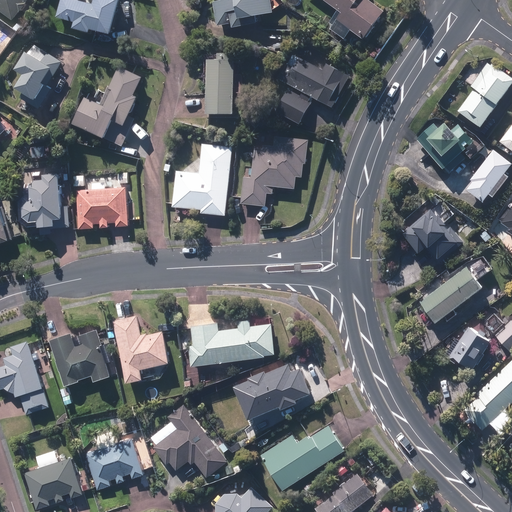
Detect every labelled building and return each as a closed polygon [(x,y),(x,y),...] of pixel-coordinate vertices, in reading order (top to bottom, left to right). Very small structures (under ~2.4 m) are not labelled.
[(0,0),(0,7),(15,19),(20,12),(22,12),(29,3),(28,2),(29,0),(0,0)] [(89,26),(89,28),(113,34),(122,0),(121,0),(94,0),(94,5),(74,0),(62,0),(58,18),(89,26)] [(221,0),(221,1),(215,2),(220,27),(234,24),(236,28),(260,23),(258,16),(275,12),(272,0),(221,0)] [(325,0),(345,13),(340,20),(333,30),(346,40),(353,30),(367,39),(386,12),(368,0),(325,0)] [(16,19),(11,26),(18,31),(23,24),(16,19)] [(45,61),(29,52),(18,69),(27,75),(19,88),(26,92),(23,98),(41,109),(54,88),(49,86),(64,62),(49,53),(45,61)] [(208,59),(209,114),(236,113),(236,53),(219,53),(219,59),(208,59)] [(280,111),(303,123),(313,102),(310,101),(313,95),(335,107),(351,75),(329,64),(325,70),(302,58),(297,67),(289,63),(281,79),(306,92),(303,96),(291,90),(280,111)] [(461,110),(485,127),(511,86),(511,77),(489,62),(473,86),(476,87),(461,110)] [(75,124),(124,145),(133,123),(130,122),(141,97),(116,87),(108,106),(86,97),(75,124)] [(259,111),(266,115),(271,106),(264,102),(259,111)] [(0,139),(2,138),(0,136),(9,128),(0,118),(0,139)] [(448,167),(452,171),(464,160),(460,156),(476,141),(457,121),(452,126),(449,123),(441,131),(435,124),(419,139),(447,168),(448,167)] [(141,123),(134,129),(145,141),(152,135),(141,123)] [(511,128),(503,142),(511,147),(511,128)] [(253,178),(245,177),(243,204),(267,206),(268,193),(274,194),(275,187),(296,188),(298,177),(304,177),(305,164),(308,164),(310,140),(277,136),(276,146),(265,145),(265,149),(256,148),(253,178)] [(203,213),(227,216),(234,147),(205,144),(202,172),(179,170),(175,207),(203,209),(203,213)] [(511,168),(511,159),(495,148),(472,180),(476,183),(471,189),(488,201),(511,168)] [(120,184),(129,183),(128,172),(119,173),(120,184)] [(41,221),(43,235),(52,234),(52,229),(71,227),(68,206),(64,206),(60,174),(44,176),(45,180),(37,181),(32,186),(34,201),(31,202),(26,207),(27,216),(34,222),(41,221)] [(75,186),(85,186),(85,176),(74,176),(75,186)] [(79,191),(81,230),(96,229),(96,225),(103,224),(103,228),(111,228),(111,224),(119,223),(119,226),(131,226),(129,188),(79,191)] [(0,244),(14,240),(0,197),(0,244)] [(498,217),(504,221),(503,223),(511,229),(510,231),(511,231),(511,205),(508,210),(505,208),(498,217)] [(428,247),(441,262),(450,254),(449,253),(463,241),(440,214),(438,216),(432,209),(404,233),(421,253),(428,247)] [(486,243),(492,238),(486,230),(480,235),(486,243)] [(421,302),(437,324),(486,288),(470,266),(421,302)] [(115,320),(130,382),(145,379),(143,370),(172,363),(165,332),(149,335),(149,333),(143,335),(139,315),(115,320)] [(192,346),(195,367),(267,357),(267,356),(278,355),(273,324),(253,326),(252,320),(240,322),(241,328),(221,331),(220,322),(193,326),(196,346),(192,346)] [(511,320),(496,336),(511,353),(511,352),(511,320)] [(460,359),(475,369),(492,342),(470,327),(449,359),(457,364),(460,359)] [(51,341),(67,386),(81,381),(80,380),(94,375),(96,381),(113,376),(103,345),(104,345),(99,330),(81,335),(84,343),(77,346),(73,334),(51,341)] [(22,396),(28,415),(51,407),(36,360),(39,359),(37,352),(33,354),(29,341),(13,347),(16,355),(0,360),(0,389),(0,390),(7,388),(17,393),(18,397),(22,396)] [(511,361),(477,393),(480,396),(465,410),(484,430),(511,404),(511,361)] [(238,387),(253,420),(284,406),(285,409),(300,403),(299,400),(314,394),(303,368),(294,372),(290,364),(279,369),(277,364),(269,368),(271,373),(268,374),(267,371),(252,378),(253,380),(238,387)] [(71,395),(69,388),(62,390),(64,397),(71,395)] [(197,462),(209,477),(229,462),(185,405),(170,417),(179,429),(156,448),(168,464),(172,462),(178,470),(191,461),(193,465),(197,462)] [(309,436),(299,444),(293,435),(263,455),(287,490),(346,451),(330,426),(311,439),(309,436)] [(114,431),(96,437),(100,450),(87,453),(98,490),(113,486),(111,480),(118,478),(120,483),(126,481),(125,476),(133,474),(134,479),(145,476),(134,439),(118,444),(114,431)] [(231,447),(235,452),(241,447),(238,442),(231,447)] [(141,447),(144,457),(150,454),(147,444),(141,447)] [(73,458),(26,473),(38,509),(52,504),(50,499),(57,497),(59,503),(65,501),(64,496),(72,493),(74,498),(85,495),(73,458)] [(352,468),(357,464),(354,460),(349,463),(352,468)] [(234,467),(236,473),(244,470),(242,464),(234,467)] [(342,481),(352,474),(348,470),(339,477),(342,481)] [(319,511),(357,511),(376,497),(360,476),(335,495),(336,498),(319,511)] [(272,511),(275,509),(253,489),(243,500),(239,496),(226,496),(217,506),(217,511),(272,511)]
